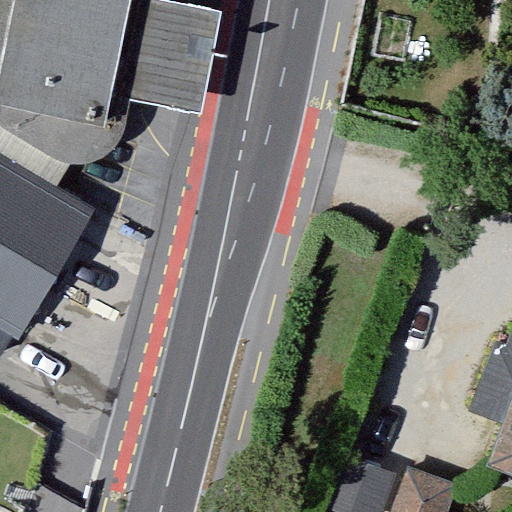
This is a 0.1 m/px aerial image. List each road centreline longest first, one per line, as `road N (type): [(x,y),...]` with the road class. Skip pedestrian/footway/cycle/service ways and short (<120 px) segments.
road 1 (primary): [(176,452),(284,0)]
road 2 (residential): [(0,370),(126,438),(176,452)]
